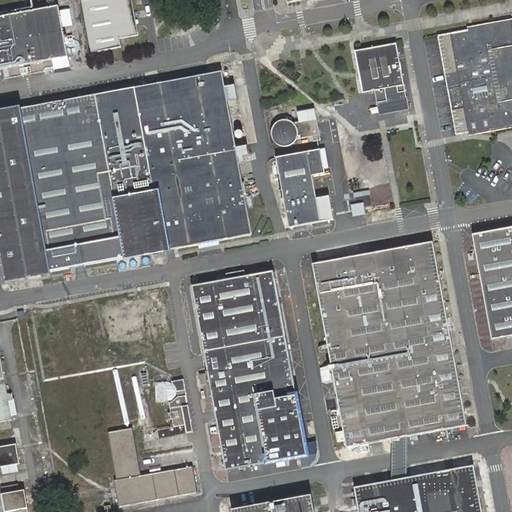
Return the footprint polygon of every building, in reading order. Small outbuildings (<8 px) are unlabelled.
[(86,0),(83,0),(92,53),(121,48),(120,40),(139,37),(133,0),(86,0)] [(0,73),(4,73),(5,82),(56,73),(71,71),(69,62),(59,8),(0,18),(0,73)] [(511,20),(470,29),(439,35),(440,38),(457,137),(471,135),(511,126),(511,20)] [(397,45),(360,50),(366,92),(403,86),(397,45)] [(248,141),(245,125),(232,127),(228,103),(235,102),(234,93),(226,94),(223,74),(136,90),(166,253),(200,247),(220,243),(253,236),(235,143),(248,141)] [(136,90),(96,97),(127,260),(166,253),(136,90)] [(127,260),(96,97),(16,112),(0,115),(0,250),(4,274),(6,283),(47,275),(127,260)] [(280,123),(277,125),(275,127),(273,130),(273,135),(273,138),(275,142),(276,144),(280,147),(283,148),(286,149),(290,148),(292,148),(295,146),(297,144),(299,141),(299,140),(321,137),(318,121),(316,122),(315,114),(302,116),(304,124),(297,126),(296,124),(294,123),(290,121),(286,121),(283,122),(280,123)] [(411,131),(394,134),(397,147),(413,143),(411,131)] [(277,161),(290,230),(321,225),(337,221),(332,197),(317,199),(313,177),(325,175),(321,153),(277,161)] [(354,216),(367,214),(364,202),(351,205),(354,216)] [(511,229),(475,236),(493,341),(511,337),(511,229)] [(434,243),(314,266),(347,448),(468,426),(434,243)] [(274,273),(273,274),(194,288),(228,470),(306,456),(308,455),(274,273)] [(165,294),(102,304),(109,351),(172,341),(165,294)] [(158,431),(160,439),(194,432),(184,380),(172,382),(173,385),(177,389),(178,393),(177,396),(175,399),(170,403),(174,427),(158,431)] [(0,385),(0,421),(14,419),(18,418),(13,392),(9,392),(7,385),(0,385)] [(130,429),(104,433),(119,509),(197,495),(191,466),(138,475),(130,429)] [(220,448),(217,435),(209,437),(213,450),(220,448)] [(17,443),(0,446),(0,465),(0,466),(21,463),(17,443)] [(482,511),(474,467),(356,489),(360,511),(482,511)] [(4,494),(7,511),(29,511),(25,490),(18,491),(17,484),(3,487),(4,494)] [(316,511),(314,496),(233,511),(232,511),(316,511)]
